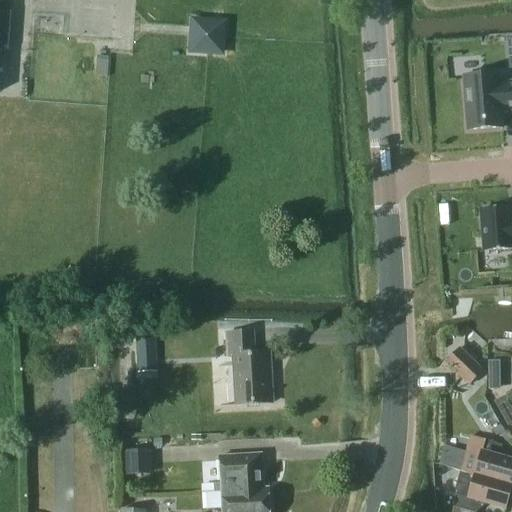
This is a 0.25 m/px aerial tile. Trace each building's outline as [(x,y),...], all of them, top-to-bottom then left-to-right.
[(0,50),(8,51),(11,13),(0,11),(0,50)] [(221,24),(193,22),(191,51),(219,53),(221,24)] [(463,77),(467,131),(502,128),(501,111),(511,110),(511,82),(499,84),(498,74),(463,77)] [(511,244),(511,221),(509,221),(508,208),(480,210),(484,252),(511,250),(511,245),(511,244)] [(254,353),(253,331),(225,333),(227,357),(232,356),(235,404),(271,402),(268,353),(254,353)] [(137,335),(139,373),(150,372),(149,356),(155,356),(154,334),(137,335)] [(484,371),(460,347),(445,363),(469,387),(484,371)] [(500,381),(489,381),(489,391),(500,391),(500,381)] [(511,393),(495,403),(508,426),(511,423),(511,393)] [(511,461),(499,457),(502,445),(484,440),(470,436),(465,452),(444,446),(439,465),(460,471),(474,476),(474,475),(511,486),(511,461)] [(151,474),(150,451),(124,452),(125,476),(151,474)] [(238,496),(268,494),(268,488),(263,488),(261,454),(219,456),(221,484),(214,484),(214,492),(221,492),(221,491),(233,490),(233,491),(238,491),(238,496)] [(506,509),(511,486),(474,475),(474,476),(460,471),(457,481),(450,506),(471,511),(475,511),(479,501),(506,509)] [(233,491),(233,490),(221,491),(221,492),(222,511),(269,511),(268,494),(238,496),(238,491),(233,491)]
